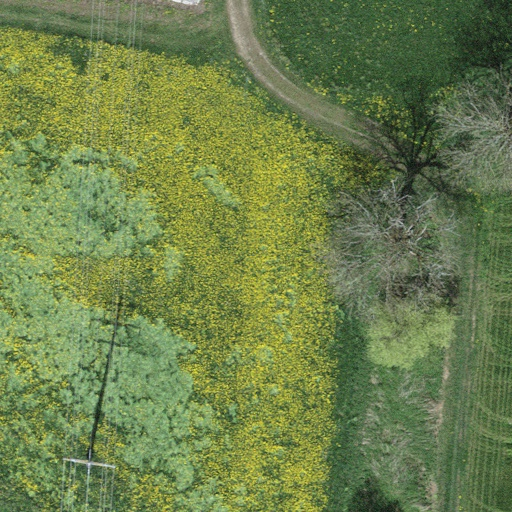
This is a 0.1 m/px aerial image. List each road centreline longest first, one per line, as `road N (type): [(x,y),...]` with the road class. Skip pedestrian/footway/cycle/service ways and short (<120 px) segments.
road 1 (track): [(239,0),(247,38),(281,84),(420,166)]
road 2 (track): [(0,10),(247,38)]
